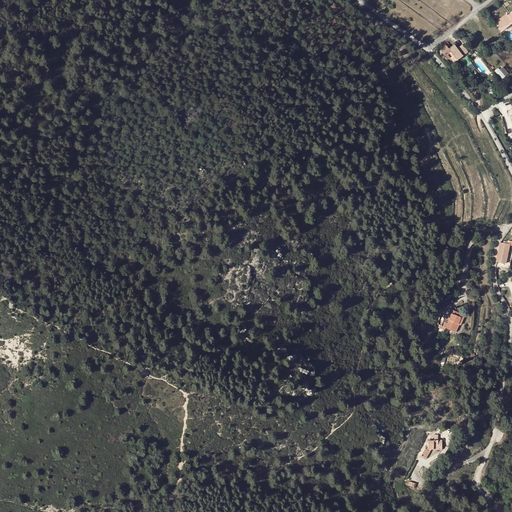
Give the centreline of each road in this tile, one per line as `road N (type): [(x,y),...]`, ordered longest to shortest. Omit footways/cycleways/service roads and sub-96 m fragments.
road 1 (unclassified): [(511,171),(479,113),(423,50)]
road 2 (unclassified): [(507,364),(510,328),(494,255),(511,222)]
